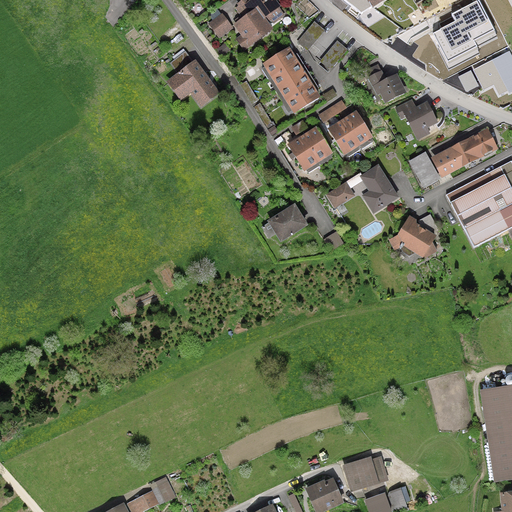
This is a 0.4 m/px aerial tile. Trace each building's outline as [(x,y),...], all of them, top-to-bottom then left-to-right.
[(281,6),(276,0),(249,0),(240,0),(237,3),(238,5),(235,8),(242,17),(233,24),(240,34),(235,39),(244,51),(253,44),(253,43),(273,28),(268,22),(271,19),(274,23),(285,15),(279,7),(281,6)] [(368,0),(345,0),(361,13),(372,5),(368,0)] [(495,30),(479,0),(478,0),(452,14),(455,21),(432,32),(448,62),(478,46),(474,40),(495,30)] [(233,28),(222,13),(208,23),(219,38),(233,28)] [(325,30),(314,21),(297,42),(307,51),(325,30)] [(348,49),(337,40),(320,61),(331,70),(348,49)] [(230,50),(224,43),(216,49),(222,56),(230,50)] [(295,54),(290,46),(262,63),(265,67),(292,110),(294,113),(321,96),(317,89),(295,54)] [(176,72),(193,60),(185,51),(169,63),(176,72)] [(511,56),(509,51),(473,69),(483,90),(494,84),(499,95),(508,91),(509,93),(511,91),(511,56)] [(295,54),(317,89),(319,88),(297,53),(295,54)] [(201,106),(221,92),(196,58),(193,60),(176,72),(166,80),(180,100),(191,92),(201,106)] [(385,103),(407,92),(397,73),(387,78),(382,69),(381,70),(378,64),(366,70),(369,77),(368,77),(377,95),(380,94),(385,103)] [(292,110),(265,67),(262,69),(289,112),(292,110)] [(471,70),(458,77),(466,92),(479,86),(471,70)] [(246,81),(240,85),(252,104),(258,100),(246,81)] [(416,106),(412,99),(395,107),(401,119),(406,117),(417,140),(431,134),(428,127),(438,122),(427,101),(416,106)] [(342,100),(318,115),(323,123),(347,108),(342,100)] [(260,103),(254,107),(266,126),(272,122),(260,103)] [(373,137),(356,110),(327,128),(344,155),(347,154),(371,138),(373,137)] [(303,120),(291,127),(296,135),(308,128),(303,120)] [(278,131),(274,125),(268,130),(272,136),(278,131)] [(333,153),(316,126),(288,144),(304,171),(306,170),(330,155),(333,153)] [(498,149),(487,128),(431,157),(442,178),(498,149)] [(371,138),(347,154),(348,157),(373,141),(371,138)] [(441,179),(425,151),(408,161),(424,188),(441,179)] [(330,155),(306,170),(308,173),(332,158),(330,155)] [(511,161),(501,166),(511,187),(511,161)] [(400,197),(379,163),(361,174),(359,176),(362,181),(369,191),(362,195),(374,214),(400,197)] [(511,187),(501,166),(446,194),(473,248),(508,230),(511,237),(511,187)] [(360,172),(346,181),(350,188),(362,181),(359,176),(361,174),(360,172)] [(350,188),(346,181),(326,194),(335,209),(355,196),(350,188)] [(308,224),(295,202),(267,220),(269,223),(261,227),(268,238),(276,234),(280,241),(308,224)] [(430,214),(418,221),(420,225),(429,231),(437,227),(430,214)] [(433,241),(436,235),(429,231),(420,225),(417,223),(417,219),(410,215),(398,234),(398,235),(388,240),(394,250),(400,247),(403,245),(415,253),(423,258),(424,256),(433,241)] [(344,243),(336,231),(324,239),(331,251),(344,243)] [(433,241),(424,256),(426,258),(438,251),(433,241)] [(403,245),(400,247),(403,252),(409,256),(415,253),(403,245)] [(511,384),(480,389),(494,481),(511,478),(511,384)] [(372,456),(343,465),(351,492),(380,483),(372,459),(372,456)] [(381,456),(372,459),(380,483),(389,480),(381,456)] [(149,484),(152,491),(159,504),(159,505),(176,497),(166,476),(149,484)] [(324,511),(345,503),(333,477),(325,481),(325,479),(305,488),(315,511),(324,511)] [(389,492),(387,497),(392,511),(407,506),(406,502),(410,501),(405,486),(389,492)] [(143,511),(159,504),(152,491),(126,504),(130,511),(143,511)] [(511,511),(511,491),(500,493),(502,507),(492,508),(492,511),(511,511)] [(385,492),(364,499),(368,511),(389,511),(392,511),(387,497),(385,492)] [(302,511),(294,493),(288,496),(295,511),(302,511)] [(129,511),(124,502),(104,511),(129,511)] [(277,511),(273,503),(254,511),(277,511)]
